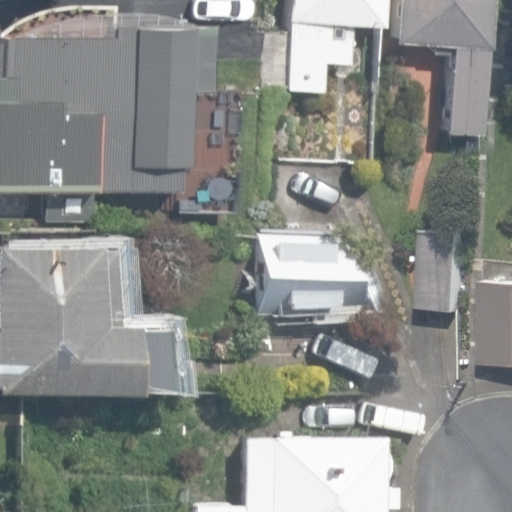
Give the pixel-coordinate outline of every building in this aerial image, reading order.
[(285,0),(281,88),(317,90),(319,50),(348,51),(350,23),(376,24),(376,0),(285,0)] [(440,129),(475,131),(482,0),(392,0),(390,42),(446,46),(440,129)] [(0,186),(36,186),(36,217),(82,216),(81,189),(169,187),(168,163),(177,163),(175,89),(196,88),(195,24),(100,26),(100,34),(0,36),(0,186)] [(424,305),(463,308),(468,232),(430,229),(424,305)] [(251,233),(252,307),(357,307),(329,232),(251,233)] [(0,386),(151,385),(150,327),(119,328),(119,322),(102,322),(101,246),(0,247),(0,386)] [(488,360),(511,360),(511,279),(490,279),(488,360)] [(190,504),(190,511),(371,511),(372,504),(384,504),(384,482),(371,482),(371,477),(375,472),(378,466),(379,460),(378,453),(375,447),(370,442),(370,433),(239,435),(240,503),(190,504)]
